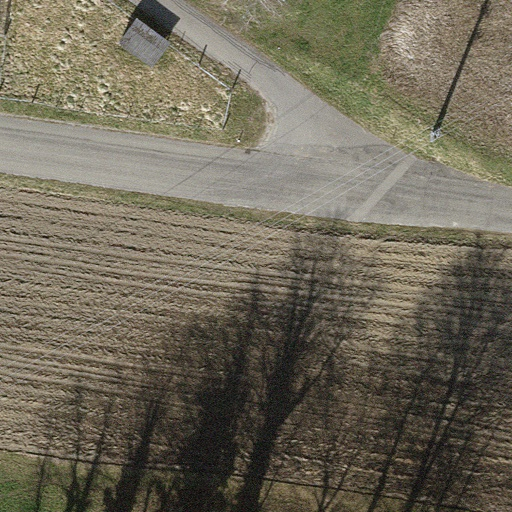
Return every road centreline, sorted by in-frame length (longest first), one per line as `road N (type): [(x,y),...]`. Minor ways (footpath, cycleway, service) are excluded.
road 1 (tertiary): [(354,201),(0,150)]
road 2 (residential): [(147,0),(311,126),(354,201)]
road 3 (tertiary): [(511,221),(354,201)]
